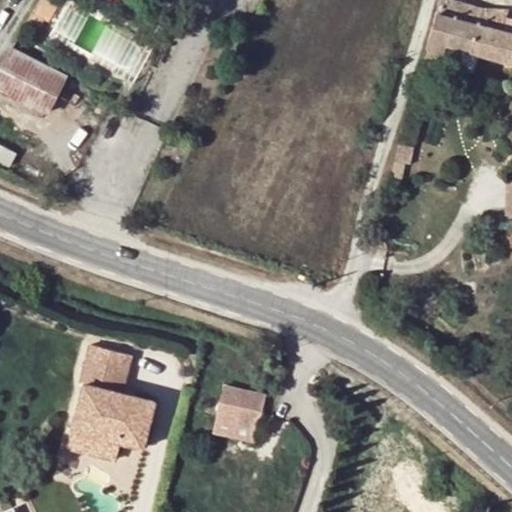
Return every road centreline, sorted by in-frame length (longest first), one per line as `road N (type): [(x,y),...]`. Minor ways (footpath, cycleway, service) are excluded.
road 1 (secondary): [(328,329),(0,212)]
road 2 (unclassified): [(328,329),(429,0)]
road 3 (unknown): [(92,245),(212,0)]
road 4 (secondary): [(511,468),(462,421),(328,329)]
